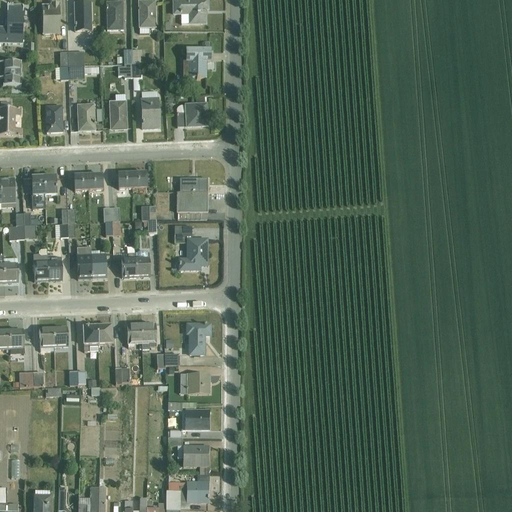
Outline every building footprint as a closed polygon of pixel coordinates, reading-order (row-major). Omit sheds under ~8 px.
[(208,2),(174,3),(174,18),(181,17),(181,26),(206,25),(205,11),(208,11),(208,2)] [(156,3),(138,3),(139,30),(140,30),(140,36),(149,36),(149,30),(156,30),(156,3)] [(50,6),(42,7),(42,9),(43,35),(42,35),(42,37),(60,36),(60,4),(50,5),(50,6)] [(92,4),(74,4),(75,34),(92,34),(92,4)] [(123,4),(106,4),(107,33),(124,32),(123,4)] [(0,28),(0,44),(23,45),(23,7),(13,6),(7,6),(7,8),(7,29),(0,28)] [(21,49),(21,54),(33,55),(34,44),(27,44),(27,49),(21,49)] [(210,51),(203,51),(186,50),(186,64),(182,64),(183,79),(188,80),(207,80),(207,64),(211,64),(211,51),(210,51)] [(133,67),(132,52),(123,52),(123,59),(117,59),(117,66),(124,65),(124,67),(133,67)] [(60,69),(69,69),(68,54),(60,55),(60,69)] [(69,69),(84,68),(84,54),(68,54),(69,69)] [(0,63),(0,79),(4,79),(4,88),(20,88),(20,64),(0,63)] [(133,67),(124,67),(124,68),(117,69),(118,78),(124,78),(124,81),(133,81),(133,67)] [(84,68),(69,69),(69,82),(84,82),(84,77),(99,76),(98,69),(84,70),(84,68)] [(69,69),(60,69),(55,69),(56,83),(69,82),(69,69)] [(142,101),(140,101),(141,132),(160,132),(159,100),(157,100),(157,93),(141,94),(142,101)] [(196,107),(204,107),(204,98),(195,98),(196,107)] [(126,103),(109,104),(110,133),(127,132),(126,103)] [(0,109),(0,136),(22,137),(22,130),(15,130),(16,117),(21,117),(21,110),(19,109),(14,109),(14,110),(11,109),(11,104),(1,104),(1,109),(0,109)] [(94,106),(77,107),(78,134),(96,134),(94,106)] [(204,107),(196,107),(176,108),(177,130),(209,128),(209,118),(207,118),(206,107),(204,107)] [(62,108),(45,108),(47,135),(64,135),(62,108)] [(133,191),(132,175),(118,176),(118,192),(133,191)] [(132,175),(133,191),(146,191),(146,175),(132,175)] [(88,177),(89,193),(103,192),(102,176),(88,177)] [(89,193),(88,177),(73,177),(74,194),(89,193)] [(45,199),(44,178),(32,179),(34,210),(46,210),(45,199)] [(44,178),(45,199),(57,198),(56,178),(44,178)] [(0,180),(0,182),(1,210),(15,210),(15,205),(15,206),(14,180),(0,180)] [(177,215),(207,215),(207,195),(177,195),(177,215)] [(112,224),(112,210),(103,211),(104,225),(105,225),(112,224)] [(112,210),(112,224),(120,224),(120,210),(112,210)] [(68,212),(68,226),(74,226),(76,226),(75,212),(68,212)] [(207,215),(177,215),(177,223),(207,223),(207,215)] [(16,229),(24,228),(24,216),(16,217),(16,229)] [(24,216),(24,228),(25,228),(30,228),(30,226),(39,226),(38,221),(30,222),(30,216),(24,216)] [(149,223),(144,223),(144,228),(148,228),(148,237),(157,236),(156,222),(149,223)] [(112,224),(113,239),(121,238),(120,224),(112,224)] [(68,226),(62,227),(60,227),(60,241),(68,240),(68,226)] [(24,228),(16,229),(9,229),(10,243),(25,242),(24,228)] [(24,228),(25,242),(37,241),(36,228),(30,228),(25,228),(24,228)] [(192,229),(174,229),(174,245),(186,246),(186,260),(179,260),(179,272),(200,273),(200,268),(207,268),(207,242),(192,242),(192,229)] [(92,282),(91,253),(91,249),(77,250),(77,257),(76,258),(78,282),(92,282)] [(48,284),(47,260),(47,251),(41,251),(39,253),(39,257),(33,257),(34,285),(48,284)] [(136,256),(136,280),(150,280),(149,254),(147,255),(144,252),(140,253),(138,255),(135,255),(136,256)] [(91,253),(92,282),(107,281),(106,256),(100,256),(100,253),(91,253)] [(136,280),(136,256),(128,257),(128,256),(122,256),(122,261),(121,261),(122,281),(136,280)] [(47,260),(48,284),(62,284),(61,259),(47,260)] [(3,261),(4,286),(18,286),(17,260),(3,261)] [(141,326),(142,346),(142,352),(150,351),(149,349),(156,349),(156,346),(157,346),(156,325),(141,326)] [(142,346),(141,326),(127,327),(127,347),(128,347),(128,350),(135,349),(135,346),(142,346)] [(97,328),(98,347),(113,346),(112,327),(97,328)] [(203,327),(187,327),(187,337),(188,337),(188,357),(204,357),(204,342),(204,338),(210,338),(210,327),(207,327),(203,327)] [(98,347),(97,328),(82,328),(84,354),(98,354),(98,347)] [(53,330),(54,350),(68,350),(67,329),(53,330)] [(54,350),(53,330),(39,331),(40,354),(41,354),(54,353),(54,350)] [(9,332),(10,352),(10,355),(11,356),(19,355),(20,355),(20,352),(25,351),(23,331),(9,332)] [(0,352),(10,352),(9,332),(0,332),(0,352)] [(165,357),(166,368),(179,368),(179,356),(165,357)] [(166,368),(165,357),(156,357),(157,371),(160,371),(160,374),(157,374),(158,384),(165,384),(166,368)] [(121,371),(122,387),(122,388),(132,388),(132,384),(130,384),(129,371),(121,371)] [(77,374),(78,387),(86,387),(85,373),(77,374)] [(33,375),(34,389),(44,389),(44,374),(33,375)] [(78,387),(77,374),(69,374),(70,388),(78,388),(78,387)] [(34,389),(33,375),(20,375),(20,376),(19,376),(19,384),(13,384),(13,390),(34,389)] [(211,376),(180,376),(180,397),(212,397),(211,376)] [(99,389),(91,390),(92,398),(100,398),(99,389)] [(61,391),(45,392),(46,399),(61,398),(61,391)] [(211,412),(185,412),(185,433),(210,433),(211,412)] [(182,440),(168,440),(168,448),(177,448),(177,461),(183,461),(183,469),(204,469),(204,471),(204,476),(209,476),(210,448),(182,448),(182,440)] [(6,478),(14,478),(14,459),(6,459),(6,478)] [(165,506),(165,511),(180,511),(180,505),(189,505),(210,505),(210,484),(186,483),(186,485),(168,484),(168,493),(165,493),(165,506)] [(78,511),(98,511),(99,490),(91,489),(91,501),(78,500),(78,511)] [(0,511),(17,511),(18,506),(6,506),(7,490),(0,490),(0,511)] [(99,490),(98,511),(105,511),(106,490),(99,490)] [(34,497),(33,511),(51,511),(52,497),(51,497),(51,493),(35,493),(35,497),(34,497)] [(132,511),(133,497),(127,497),(126,503),(124,503),(124,511),(132,511)] [(147,499),(146,511),(165,511),(165,506),(158,506),(158,508),(152,507),(152,502),(149,502),(149,499),(147,499)]
